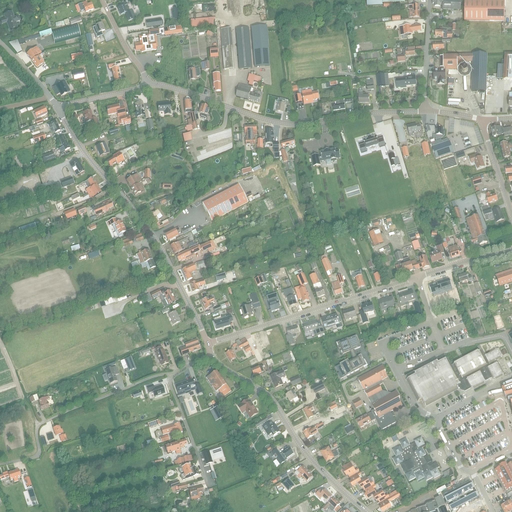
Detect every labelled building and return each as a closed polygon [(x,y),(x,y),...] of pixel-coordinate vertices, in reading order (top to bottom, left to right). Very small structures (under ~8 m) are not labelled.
[(435,3),(435,6),(440,6),(440,4),(442,4),(442,9),(460,10),(460,0),(432,0),(432,3),(435,3)] [(464,21),(504,21),(504,1),(464,0),(464,21)] [(86,2),(78,5),(80,12),(84,10),(85,12),(93,10),(91,3),(87,5),(86,2)] [(125,14),(128,21),(133,19),(130,11),(129,11),(127,5),(124,6),(119,8),(118,9),(120,16),(125,14)] [(408,6),(409,9),(411,9),(411,10),(412,10),(413,18),(419,18),(419,5),(408,6)] [(4,16),(5,19),(1,20),(2,24),(6,22),(9,29),(13,27),(13,28),(17,27),(16,22),(19,21),(17,16),(14,17),(12,12),(8,13),(8,14),(4,16)] [(69,20),(71,25),(82,20),(81,16),(69,20)] [(161,19),(146,21),(147,28),(162,25),(162,21),(161,19)] [(190,20),(191,27),(204,26),(203,19),(190,20)] [(51,31),(54,43),(80,36),(77,24),(51,31)] [(95,26),(92,28),(95,35),(96,38),(103,35),(102,31),(104,30),(101,24),(95,26)] [(411,25),(399,27),(400,35),(402,35),(402,39),(407,38),(407,34),(412,34),(412,32),(421,31),(420,25),(418,25),(417,24),(415,24),(415,25),(414,25),(414,26),(411,26),(411,25)] [(266,26),(251,27),(254,67),(270,66),(266,26)] [(168,28),(164,28),(164,31),(165,36),(176,34),(175,31),(174,27),(168,28)] [(236,28),(239,70),(247,69),(252,69),(248,27),(236,28)] [(220,29),(222,47),(224,69),(234,69),(230,28),(220,29)] [(440,31),(435,31),(435,37),(442,37),(442,38),(447,38),(452,38),(452,32),(447,33),(447,31),(443,31),(443,29),(442,28),(440,28),(439,29),(440,31)] [(25,42),(40,37),(40,34),(17,41),(9,43),(17,54),(21,51),(19,45),(25,43),(25,42)] [(140,43),(135,44),(136,51),(141,50),(141,53),(156,51),(156,48),(158,48),(157,44),(157,43),(150,44),(148,36),(139,37),(140,43)] [(44,63),(38,55),(41,53),(36,46),(26,54),(29,58),(36,68),(44,63)] [(408,50),(403,51),(403,55),(397,56),(397,62),(405,62),(405,56),(406,56),(415,55),(414,47),(408,48),(408,50)] [(503,79),(503,80),(511,79),(511,53),(505,54),(505,55),(504,60),(504,64),(504,65),(503,79)] [(473,55),(443,55),(443,67),(444,67),(444,70),(446,70),(457,70),(457,64),(467,64),(467,62),(473,62),(471,91),(475,92),(486,92),(487,56),(487,55),(473,55)] [(114,65),(108,66),(109,69),(111,69),(114,82),(120,81),(118,67),(114,68),(114,65)] [(461,70),(461,71),(461,72),(461,73),(462,73),(462,74),(463,74),(464,75),(465,75),(466,74),(467,74),(468,73),(468,72),(469,71),(469,70),(469,69),(468,69),(468,68),(467,68),(467,67),(466,67),(465,67),(464,67),(463,67),(462,67),(462,68),(461,68),(461,69),(461,70)] [(189,70),(190,81),(196,80),(196,77),(198,77),(200,75),(199,69),(195,69),(189,70)] [(437,84),(444,85),(444,81),(445,81),(445,80),(446,80),(446,70),(444,70),(434,69),(433,80),(437,80),(437,84)] [(83,70),(72,72),(74,80),(81,78),(81,81),(85,80),(84,77),(85,77),(83,70)] [(249,74),(247,81),(249,82),(248,85),(252,86),(253,81),(259,83),(261,77),(255,75),(249,74)] [(383,74),(377,75),(378,87),(389,86),(388,74),(383,74)] [(405,80),(395,81),(396,88),(406,88),(406,86),(416,85),(415,78),(415,76),(411,76),(411,78),(405,79),(405,80)] [(65,81),(52,88),(57,95),(60,94),(61,97),(67,93),(64,87),(67,85),(65,81)] [(236,97),(254,101),(255,96),(255,94),(250,92),(252,88),(240,85),(236,97)] [(303,95),(301,95),(295,96),(296,103),(302,102),(302,101),(304,101),(304,103),(311,101),(310,100),(319,99),(318,92),(312,93),(311,90),(302,92),(303,95)] [(359,90),(359,94),(359,103),(369,103),(368,96),(363,96),(363,94),(362,94),(362,90),(359,90)] [(282,101),(281,104),(279,104),(277,112),(284,113),(285,105),(284,105),(285,99),(280,98),(279,101),(282,101)] [(332,106),(333,111),(345,109),(343,100),(340,100),(341,103),(338,104),(338,105),(332,106)] [(142,102),(135,104),(137,112),(135,113),(137,117),(144,115),(145,119),(148,118),(146,111),(144,111),(142,102)] [(158,104),(159,112),(165,111),(165,115),(171,114),(170,111),(171,111),(170,103),(158,104)] [(107,111),(107,112),(107,111),(108,115),(117,113),(118,117),(125,116),(123,106),(119,108),(118,105),(107,107),(108,111),(107,111)] [(207,110),(208,107),(202,105),(199,113),(202,114),(200,117),(206,119),(209,110),(207,110)] [(34,111),(36,116),(38,115),(39,117),(47,113),(44,107),(34,111)] [(86,112),(83,113),(85,122),(90,121),(92,130),(98,129),(96,118),(92,119),(91,111),(90,111),(89,111),(86,111),(86,112)] [(196,120),(194,112),(189,114),(190,119),(187,120),(188,125),(191,124),(191,125),(186,126),(186,127),(184,128),(185,131),(187,130),(187,132),(198,129),(196,123),(196,120)] [(118,125),(124,123),(124,125),(130,124),(129,116),(117,119),(118,125)] [(55,121),(47,125),(49,129),(52,135),(60,131),(55,121)] [(407,126),(409,133),(410,136),(413,136),(412,133),(421,131),(420,125),(416,126),(416,124),(407,126)] [(493,136),(501,134),(504,134),(504,136),(511,135),(510,127),(506,128),(503,129),(503,128),(500,129),(500,126),(492,128),(493,136)] [(433,135),(433,137),(436,138),(435,141),(442,138),(443,137),(444,136),(444,132),(442,131),(443,128),(436,127),(436,135),(433,135)] [(92,135),(93,137),(99,135),(100,135),(103,134),(103,133),(104,133),(102,128),(91,133),(92,135)] [(268,131),(266,131),(266,144),(270,144),(270,147),(274,147),(274,153),(279,153),(278,143),(274,143),(273,143),(273,140),(274,140),(274,135),(273,135),(272,130),(272,129),(268,130),(268,131)] [(44,134),(32,138),(34,143),(46,139),(44,134)] [(364,142),(358,144),(361,153),(367,152),(366,148),(378,144),(379,148),(385,146),(382,136),(377,138),(376,136),(371,137),(368,138),(363,140),(364,142)] [(64,137),(59,139),(63,147),(59,149),(61,152),(64,151),(69,148),(64,137)] [(431,143),(430,143),(436,159),(453,153),(449,141),(449,142),(448,139),(443,140),(441,141),(441,140),(440,140),(434,142),(432,142),(431,143)] [(281,143),(282,148),(285,147),(286,147),(295,145),(294,140),(281,143)] [(510,154),(509,149),(511,148),(511,145),(508,146),(508,144),(507,142),(506,142),(500,143),(503,158),(509,157),(511,156),(510,154)] [(96,146),(100,156),(109,152),(105,143),(96,146)] [(427,143),(422,144),(424,156),(430,155),(427,143)] [(312,156),(311,156),(313,166),(315,166),(320,165),(319,162),(320,162),(326,161),(327,165),(330,164),(331,164),(331,162),(336,161),(336,159),(340,158),(338,151),(335,151),(334,149),(330,150),(329,150),(329,149),(324,150),(325,151),(324,151),(320,151),(321,155),(319,156),(318,156),(318,155),(312,156)] [(52,152),(41,156),(44,162),(55,158),(52,152)] [(113,157),(106,161),(110,167),(117,163),(118,165),(124,160),(119,152),(117,154),(112,156),(113,157)] [(394,154),(388,155),(391,167),(400,164),(398,158),(395,159),(394,154)] [(469,157),(471,163),(475,161),(477,169),(484,167),(481,156),(478,157),(477,154),(469,157)] [(77,160),(70,164),(72,168),(75,166),(77,170),(75,172),(76,175),(79,173),(84,171),(77,160)] [(137,174),(126,180),(135,196),(141,192),(138,188),(140,187),(138,183),(141,181),(137,174)] [(482,183),(480,177),(472,180),(474,186),(482,183)] [(71,178),(61,182),(63,188),(74,184),(71,178)] [(92,178),(84,183),(88,189),(86,190),(91,199),(101,193),(92,178)] [(202,203),(212,222),(248,203),(239,185),(202,203)] [(486,197),(488,203),(497,200),(495,194),(491,196),(490,193),(487,194),(487,197),(486,197)] [(93,210),(96,216),(106,212),(105,210),(113,206),(110,200),(102,204),(103,205),(93,210)] [(76,210),(79,216),(86,212),(84,206),(76,210)] [(482,208),(480,209),(485,221),(486,221),(488,220),(486,215),(492,213),(491,210),(491,208),(489,208),(488,206),(482,208)] [(453,209),(458,224),(462,222),(458,208),(453,209)] [(74,209),(64,213),(66,219),(77,215),(74,209)] [(493,211),(496,222),(504,219),(502,213),(501,213),(500,209),(493,211)] [(153,213),(148,216),(155,225),(156,225),(159,229),(164,227),(163,224),(160,226),(158,223),(160,222),(158,220),(162,217),(160,214),(157,210),(153,213)] [(471,240),(472,243),(478,241),(480,245),(487,242),(478,215),(466,219),(473,239),(471,240)] [(115,219),(107,222),(109,226),(112,225),(118,237),(123,235),(122,233),(126,231),(121,221),(117,223),(115,219)] [(35,223),(19,228),(20,233),(36,228),(35,223)] [(181,231),(183,234),(192,230),(190,226),(181,231)] [(165,234),(168,241),(178,236),(174,229),(165,234)] [(369,232),(375,246),(383,242),(378,229),(369,232)] [(119,242),(121,248),(133,244),(131,240),(135,239),(136,242),(143,240),(141,234),(134,236),(119,242)] [(211,241),(199,247),(202,252),(207,250),(208,253),(215,250),(211,241)] [(412,242),(414,250),(420,248),(418,241),(412,242)] [(170,246),(175,254),(184,249),(183,247),(181,248),(178,242),(170,246)] [(429,254),(432,263),(437,261),(436,261),(442,258),(441,254),(443,253),(441,245),(437,247),(438,251),(429,254)] [(383,249),(379,250),(380,252),(382,251),(383,254),(387,263),(389,262),(387,253),(386,252),(391,250),(389,246),(383,248),(383,249)] [(460,255),(459,252),(461,252),(461,251),(461,249),(460,249),(458,249),(457,249),(456,246),(448,248),(449,252),(451,258),(460,255)] [(191,250),(176,256),(178,261),(181,260),(182,261),(186,259),(185,258),(187,258),(188,260),(195,256),(194,254),(199,252),(198,248),(197,247),(195,247),(191,250)] [(139,253),(136,254),(139,264),(140,264),(142,268),(146,267),(147,270),(150,269),(155,267),(148,250),(142,252),(142,250),(138,251),(139,253)] [(88,254),(89,257),(89,259),(97,257),(99,256),(97,251),(88,254)] [(403,269),(402,265),(400,261),(403,260),(401,252),(395,254),(398,265),(396,266),(399,275),(405,273),(403,269)] [(320,256),(322,260),(321,261),(323,265),(326,272),(329,271),(332,270),(327,258),(326,255),(320,256)] [(421,262),(418,263),(420,268),(422,267),(422,268),(429,266),(426,256),(419,258),(421,262)] [(405,264),(402,265),(403,269),(405,273),(419,269),(420,268),(418,263),(417,263),(415,260),(410,262),(409,258),(404,260),(404,261),(405,264)] [(205,267),(205,266),(207,266),(206,260),(203,261),(197,263),(199,269),(205,267)] [(182,269),(187,281),(192,279),(189,272),(196,269),(194,264),(187,267),(182,269)] [(511,282),(511,269),(496,275),(499,286),(511,282)] [(373,272),(376,282),(382,280),(379,270),(373,272)] [(360,272),(351,275),(353,279),(354,278),(355,278),(359,288),(365,286),(362,278),(361,276),(360,272)] [(302,286),(308,283),(304,273),(302,274),(301,275),(299,276),(298,276),(302,286)] [(315,288),(314,288),(318,298),(325,295),(320,283),(319,283),(315,274),(310,276),(315,288)] [(458,276),(460,282),(467,280),(468,281),(472,280),(471,276),(467,277),(466,274),(458,276)] [(335,285),(332,286),(335,295),(341,293),(342,293),(340,287),(340,285),(344,283),(342,276),(337,277),(338,282),(334,283),(335,285)] [(261,277),(255,279),(257,286),(264,283),(267,282),(265,277),(262,279),(261,277)] [(449,279),(439,282),(443,294),(453,290),(452,288),(449,279)] [(190,284),(191,284),(193,292),(199,290),(198,288),(205,285),(203,280),(196,282),(190,284)] [(437,284),(429,286),(431,294),(432,294),(433,297),(443,294),(439,282),(436,283),(437,284)] [(481,295),(483,295),(483,294),(480,288),(478,282),(474,283),(477,293),(478,293),(478,295),(481,294),(481,295)] [(291,289),(284,291),(286,299),(287,298),(290,307),(297,304),(294,296),(291,289)] [(299,290),(296,291),(299,301),(302,299),(303,302),(309,300),(307,293),(305,289),(299,290)] [(150,294),(153,299),(161,295),(159,290),(150,294)] [(166,299),(162,301),(165,308),(170,305),(169,304),(176,301),(170,290),(164,294),(165,297),(166,298),(166,299)] [(399,296),(397,296),(401,307),(406,306),(405,303),(415,299),(412,290),(399,295),(399,296)] [(250,295),(254,309),(261,307),(256,293),(250,295)] [(276,293),(267,296),(272,312),(279,310),(278,307),(280,306),(276,293)] [(112,299),(114,303),(127,299),(125,295),(112,299)] [(205,297),(201,298),(202,300),(201,301),(205,310),(208,308),(209,309),(214,307),(212,303),(214,302),(212,298),(208,299),(208,298),(206,299),(205,297)] [(378,301),(381,308),(387,306),(388,308),(395,306),(392,297),(378,301)] [(248,307),(241,309),(244,318),(253,315),(251,308),(254,307),(253,303),(250,304),(247,305),(248,307)] [(364,311),(359,312),(360,315),(363,322),(363,323),(368,322),(366,314),(374,312),(371,303),(362,306),(364,311)] [(343,312),(345,320),(356,316),(354,309),(343,312)] [(169,315),(173,325),(180,321),(175,311),(169,315)] [(322,319),(325,329),(336,325),(335,323),(339,322),(336,314),(322,319)] [(229,322),(233,321),(231,315),(227,316),(228,318),(214,322),(216,330),(230,325),(229,322)] [(304,325),(306,333),(316,330),(318,336),(324,334),(322,327),(319,328),(316,321),(304,325)] [(296,333),(299,332),(297,327),(287,330),(289,336),(286,336),(287,342),(288,341),(290,346),(295,345),(293,338),(297,337),(296,333)] [(350,351),(351,355),(355,353),(354,350),(361,347),(356,336),(337,343),(339,349),(341,348),(343,354),(350,351)] [(236,343),(232,346),(234,348),(238,346),(240,348),(243,347),(244,347),(249,344),(245,338),(240,341),(239,339),(235,341),(236,343)] [(185,347),(179,349),(182,356),(201,349),(198,342),(197,339),(194,340),(191,341),(184,343),(185,347)] [(156,353),(159,361),(160,361),(161,365),(168,363),(163,350),(161,347),(155,349),(156,352),(156,353)] [(138,351),(140,356),(150,352),(148,348),(138,351)] [(501,356),(503,355),(503,354),(502,355),(499,349),(500,349),(500,348),(497,350),(497,348),(485,355),(482,349),(480,350),(478,351),(477,349),(453,362),(454,363),(451,365),(463,385),(461,387),(462,388),(465,389),(470,386),(471,389),(472,388),(473,389),(485,383),(484,382),(492,377),(493,379),(494,378),(495,380),(503,375),(503,374),(504,373),(498,363),(497,363),(496,361),(502,358),(502,359),(503,359),(501,356)] [(233,352),(234,351),(233,350),(232,350),(226,354),(231,361),(236,358),(233,352)] [(340,364),(336,366),(339,373),(338,374),(341,379),(367,365),(361,355),(356,357),(355,353),(351,355),(353,359),(349,361),(348,359),(340,364)] [(463,385),(451,365),(448,358),(447,358),(445,355),(436,359),(420,368),(414,371),(405,376),(407,379),(406,380),(418,402),(422,400),(426,407),(459,389),(458,388),(461,387),(463,385)] [(124,360),(120,362),(123,369),(127,368),(128,371),(135,368),(131,358),(124,360)] [(252,369),(254,376),(262,372),(264,371),(262,365),(259,366),(252,369)] [(372,412),(376,419),(381,430),(396,422),(393,418),(393,416),(394,416),(395,416),(394,416),(392,413),(391,413),(390,412),(392,411),(396,409),(402,405),(399,400),(399,399),(400,398),(396,391),(392,393),(382,391),(379,385),(382,384),(380,381),(387,377),(385,372),(386,371),(383,366),(358,379),(364,390),(372,404),(371,405),(374,410),(371,411),(372,412)] [(115,367),(105,370),(106,374),(108,380),(110,384),(117,382),(115,375),(118,374),(115,367)] [(206,378),(216,392),(219,389),(224,396),(231,391),(216,371),(206,378)] [(270,376),(272,381),(273,380),(276,387),(283,384),(281,380),(280,380),(279,378),(285,375),(283,371),(270,376)] [(290,380),(292,386),(301,382),(299,376),(290,380)] [(175,386),(179,396),(185,394),(184,392),(190,390),(191,391),(195,390),(197,395),(202,393),(199,384),(194,386),(192,380),(175,386)] [(312,388),(315,393),(325,389),(322,383),(312,388)] [(511,384),(502,388),(502,389),(502,388),(503,391),(504,392),(503,393),(504,394),(504,393),(505,395),(505,396),(505,397),(507,397),(508,401),(510,401),(511,408),(511,384)] [(147,387),(149,393),(152,392),(152,393),(153,393),(154,396),(157,395),(158,396),(161,395),(161,394),(164,393),(162,386),(154,388),(153,385),(147,387)] [(289,387),(286,389),(288,392),(289,394),(286,395),(290,402),(293,400),(295,402),(299,400),(297,397),(295,394),(293,391),(292,392),(291,390),(289,387)] [(45,398),(39,400),(40,405),(39,405),(41,410),(49,407),(47,401),(46,400),(49,399),(49,396),(45,398)] [(242,403),(242,404),(238,406),(242,413),(246,410),(251,418),(258,413),(255,409),(254,408),(255,407),(251,402),(250,403),(248,399),(242,403)] [(353,402),(356,408),(363,404),(360,399),(353,402)] [(311,406),(304,410),(309,419),(316,415),(312,407),(314,406),(314,405),(311,406)] [(218,406),(213,409),(218,420),(224,417),(218,406)] [(371,422),(376,419),(372,412),(368,415),(367,414),(356,420),(360,428),(371,422)] [(255,424),(257,427),(268,420),(266,417),(255,424)] [(272,422),(263,427),(268,436),(271,434),(273,436),(279,432),(275,426),(274,426),(272,422)] [(161,429),(163,435),(176,431),(177,434),(182,432),(180,423),(174,425),(161,429)] [(354,430),(352,425),(344,429),(347,434),(354,430)] [(53,428),(56,436),(59,434),(60,436),(61,441),(66,440),(64,435),(63,435),(61,429),(60,430),(59,426),(53,428)] [(314,435),(313,435),(318,432),(315,428),(312,431),(310,428),(303,432),(308,439),(314,435)] [(393,459),(396,465),(400,464),(409,481),(416,478),(417,481),(424,478),(426,481),(433,478),(434,479),(439,476),(436,469),(438,468),(435,463),(430,466),(429,463),(431,461),(428,455),(424,457),(423,456),(426,455),(422,448),(426,446),(421,437),(414,441),(415,442),(415,443),(415,444),(412,445),(412,444),(410,445),(407,438),(399,442),(401,445),(392,450),(396,457),(393,459)] [(166,446),(165,446),(167,452),(167,454),(169,453),(172,452),(180,450),(179,448),(183,447),(183,446),(187,445),(185,440),(166,446)] [(320,452),(323,457),(331,452),(330,450),(332,449),(330,446),(320,452)] [(287,459),(293,454),(289,448),(280,454),(277,450),(271,454),(272,457),(274,456),(280,465),(287,460),(287,459)] [(210,452),(203,454),(206,464),(212,463),(210,459),(210,458),(222,455),(220,449),(212,452),(210,452)] [(331,452),(323,457),(326,462),(334,458),(339,455),(336,450),(331,452)] [(352,472),(354,476),(359,473),(357,469),(354,471),(350,462),(343,466),(345,469),(343,470),(346,476),(352,472)] [(511,474),(507,465),(506,463),(494,469),(506,492),(510,500),(511,503),(511,474)] [(189,464),(181,467),(186,479),(198,475),(196,467),(195,467),(191,469),(189,464)] [(298,475),(297,476),(299,478),(302,476),(306,482),(312,477),(303,466),(298,471),(300,474),(298,475)] [(443,473),(445,476),(442,478),(443,480),(446,479),(454,474),(451,469),(443,473)] [(0,480),(9,478),(10,481),(13,480),(14,482),(18,481),(17,478),(21,477),(19,470),(8,473),(7,472),(3,474),(3,475),(0,475),(0,480)] [(353,487),(358,484),(361,482),(358,477),(361,475),(359,473),(354,476),(355,478),(350,481),(353,487)] [(361,482),(358,484),(361,488),(367,485),(369,489),(374,485),(372,482),(370,477),(361,482)] [(289,479),(282,484),(288,491),(295,485),(289,479)] [(445,496),(443,497),(447,503),(445,504),(447,507),(448,506),(451,511),(457,511),(460,508),(461,507),(464,506),(465,505),(468,504),(477,499),(479,498),(475,491),(475,492),(474,492),(473,490),(474,490),(474,489),(471,482),(471,483),(469,483),(460,488),(457,490),(456,490),(453,492),(451,493),(448,495),(445,496)] [(370,491),(365,494),(368,500),(373,496),(376,495),(376,494),(378,493),(375,489),(376,488),(374,485),(369,489),(370,491)] [(191,489),(188,490),(190,497),(191,501),(201,499),(200,496),(202,495),(202,493),(204,492),(203,487),(191,489)] [(316,494),(321,499),(322,497),(327,502),(332,496),(325,490),(323,492),(320,490),(316,494)] [(382,498),(384,501),(389,498),(387,494),(385,496),(382,491),(378,493),(376,494),(376,495),(373,496),(376,501),(382,498)] [(389,498),(384,501),(385,504),(380,507),(382,511),(383,511),(391,507),(388,502),(391,501),(391,502),(401,496),(398,492),(389,498)] [(435,499),(439,508),(445,505),(442,497),(435,499)] [(334,498),(323,509),(325,511),(330,507),(331,505),(335,509),(334,511),(335,511),(337,511),(341,508),(338,506),(340,504),(334,498)] [(501,506),(503,511),(509,511),(510,511),(511,510),(511,503),(510,500),(504,503),(505,504),(501,506)] [(427,505),(417,509),(417,511),(439,511),(435,501),(432,502),(431,503),(427,505)]
